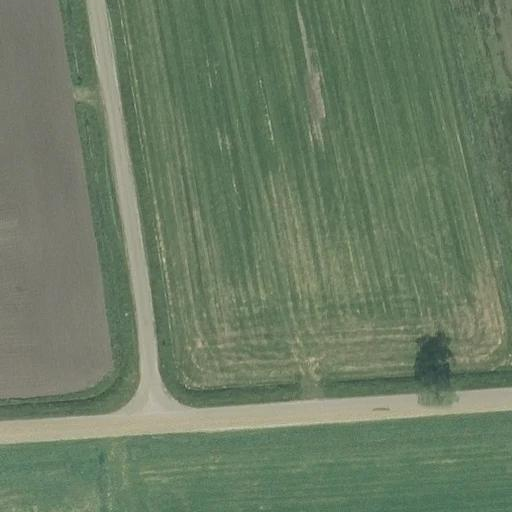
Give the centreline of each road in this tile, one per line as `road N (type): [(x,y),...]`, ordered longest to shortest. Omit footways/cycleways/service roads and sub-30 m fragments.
road 1 (unclassified): [(0,435),(511,400)]
road 2 (track): [(156,426),(93,0)]
